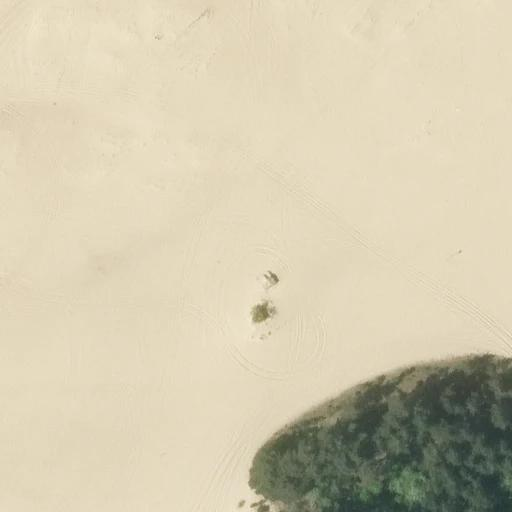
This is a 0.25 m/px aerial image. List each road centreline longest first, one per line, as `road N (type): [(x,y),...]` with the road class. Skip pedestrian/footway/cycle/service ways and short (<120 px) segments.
road 1 (track): [(423,0),(392,48),(251,170),(0,304)]
road 2 (track): [(511,334),(419,342),(245,394),(126,396)]
road 3 (track): [(214,511),(191,453),(126,396),(55,380),(0,381)]
